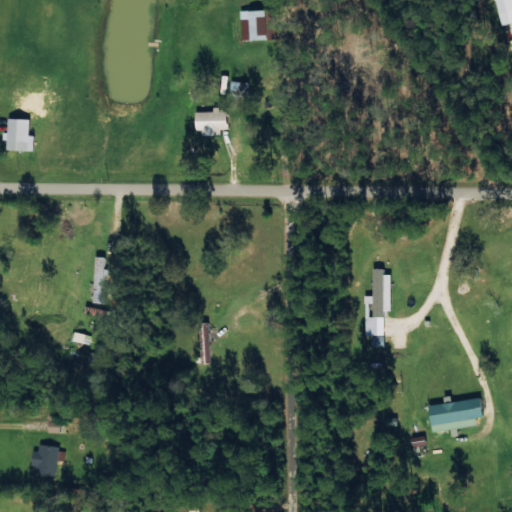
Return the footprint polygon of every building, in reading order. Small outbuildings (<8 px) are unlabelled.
[(511,0),(502,0),(495,1),(499,23),(511,21),(511,0)] [(263,8),(239,9),(240,39),(264,38),(263,8)] [(226,109),(194,110),(194,133),(218,133),(218,129),(226,128),(226,109)] [(33,134),(28,134),(28,118),(5,117),(4,140),(6,140),(5,149),(32,150),(33,134)] [(103,271),(104,256),(94,256),(92,302),(101,303),(103,271)] [(390,310),(389,269),(371,270),(372,294),(364,294),(365,335),(383,334),(383,310),(390,310)] [(209,363),(208,321),(198,322),(200,363),(209,363)] [(427,404),(431,432),(476,425),(475,417),(482,416),(479,397),(427,404)] [(64,459),(64,447),(34,445),(33,474),(55,476),(56,459),(64,459)]
